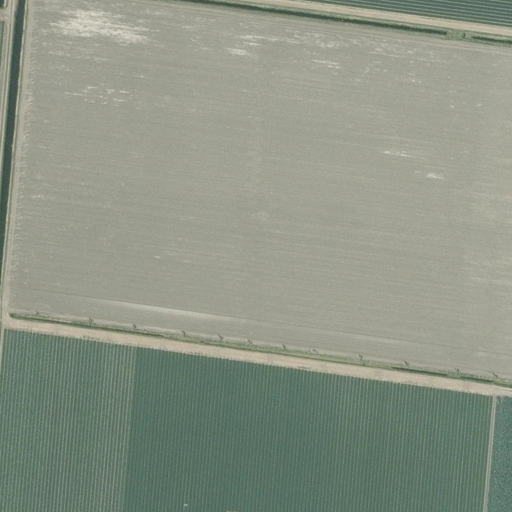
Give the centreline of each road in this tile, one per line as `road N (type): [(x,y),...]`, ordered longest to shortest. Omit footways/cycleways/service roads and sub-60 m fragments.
road 1 (track): [(511,392),(2,321),(3,296)]
road 2 (track): [(258,0),(511,33)]
